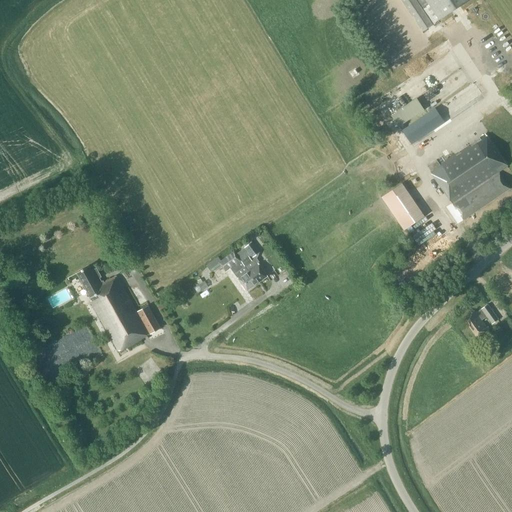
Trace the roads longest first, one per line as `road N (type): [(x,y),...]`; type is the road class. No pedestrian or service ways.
road 1 (unclassified): [(381,417),(404,344),(511,242)]
road 2 (residential): [(381,417),(266,365),(180,354)]
